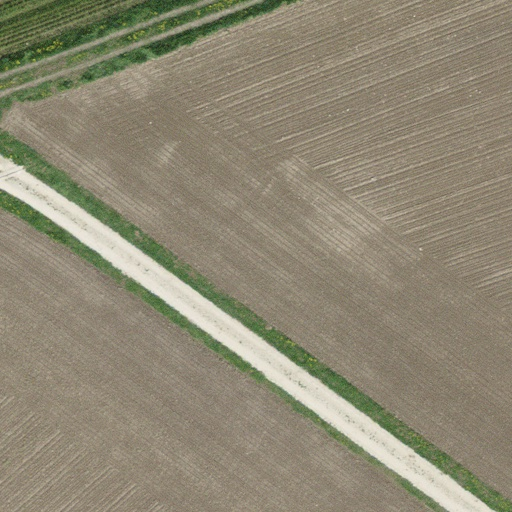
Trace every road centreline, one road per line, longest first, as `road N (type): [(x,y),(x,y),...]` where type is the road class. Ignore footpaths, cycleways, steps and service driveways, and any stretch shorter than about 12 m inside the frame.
road 1 (track): [(0,171),(476,511)]
road 2 (track): [(0,82),(221,0)]
